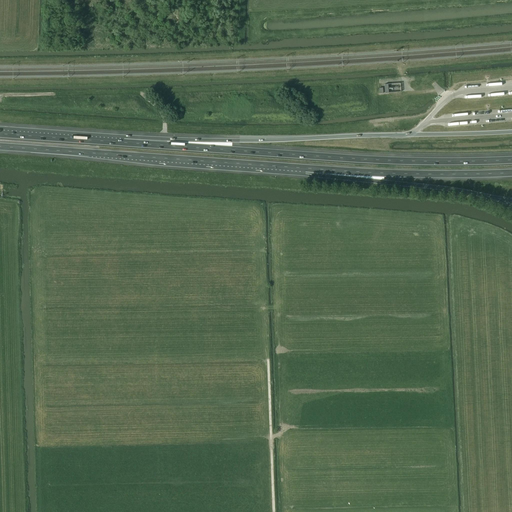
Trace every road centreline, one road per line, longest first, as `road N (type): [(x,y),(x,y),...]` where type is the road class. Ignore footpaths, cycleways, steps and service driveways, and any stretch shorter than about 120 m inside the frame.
road 1 (motorway): [(511,160),(379,160),(123,142)]
road 2 (motorway): [(0,146),(304,168)]
road 3 (motorway): [(412,134),(123,142)]
road 4 (motorway): [(304,168),(511,172)]
road 5 (motorway): [(304,168),(494,198)]
road 6 (motorway): [(123,142),(0,133)]
